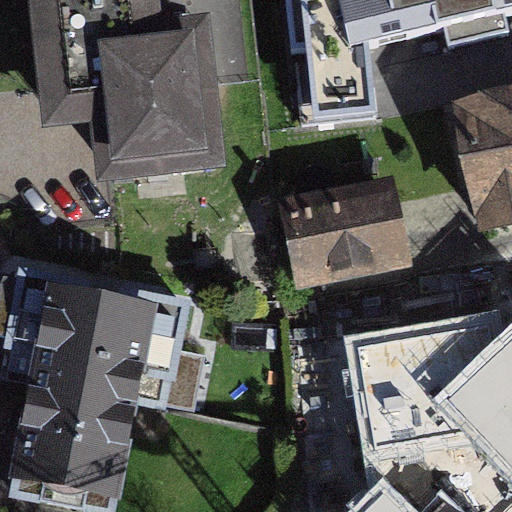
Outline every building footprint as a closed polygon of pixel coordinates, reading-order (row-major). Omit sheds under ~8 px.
[(161,0),(30,0),(43,132),(89,128),(97,185),(229,171),(212,15),(164,19),(161,0)] [(511,16),(511,0),(286,0),(293,55),(306,54),(312,122),(377,116),(370,46),(443,31),(448,52),(509,36),(506,18),(511,16)] [(511,228),(511,92),(452,104),(478,234),(511,228)] [(297,294),(414,269),(395,178),(278,201),(297,294)] [(28,387),(6,499),(65,511),(119,511),(141,408),(167,414),(191,304),(19,271),(1,382),(28,387)] [(511,370),(425,454),(479,511),(492,511),(511,493),(511,370)] [(382,511),(371,392),(300,397),(309,511),(382,511)] [(451,511),(442,503),(433,511),(451,511)]
